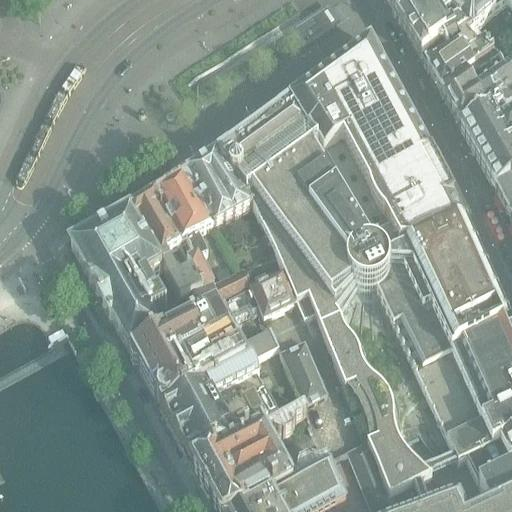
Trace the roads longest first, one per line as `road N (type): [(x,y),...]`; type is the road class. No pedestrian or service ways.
road 1 (residential): [(191,511),(38,240),(15,214)]
road 2 (residential): [(358,0),(511,275)]
road 3 (tertiary): [(89,71),(15,214)]
